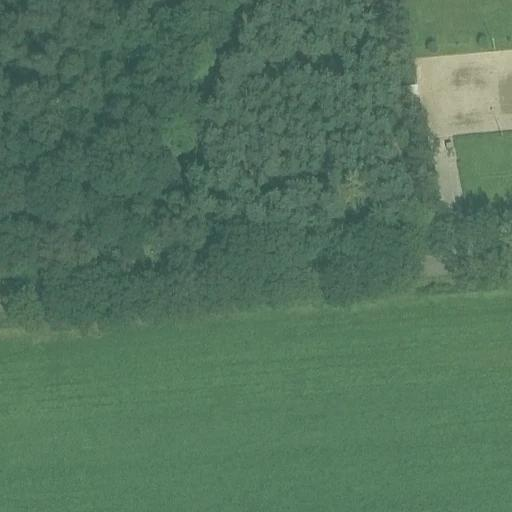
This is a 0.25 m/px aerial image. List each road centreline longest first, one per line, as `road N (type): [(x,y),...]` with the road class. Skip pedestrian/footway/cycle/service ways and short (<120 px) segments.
road 1 (unclassified): [(511,256),(0,301)]
road 2 (track): [(259,0),(130,289)]
